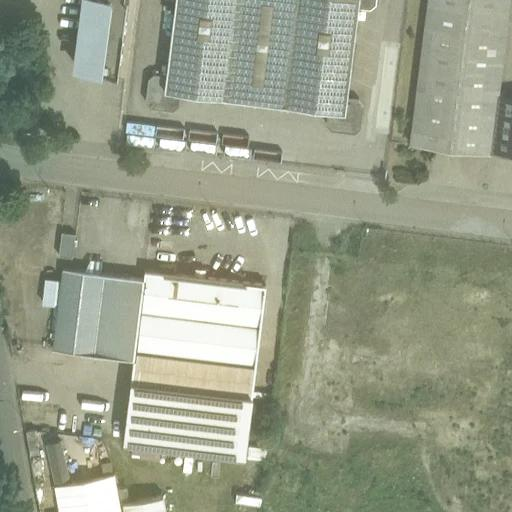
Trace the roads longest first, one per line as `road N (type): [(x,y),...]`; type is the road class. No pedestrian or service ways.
road 1 (unclassified): [(0,155),(511,220)]
road 2 (unknown): [(511,488),(442,439),(326,413),(324,323),(339,312),(387,316)]
road 3 (unclassified): [(27,511),(0,348)]
